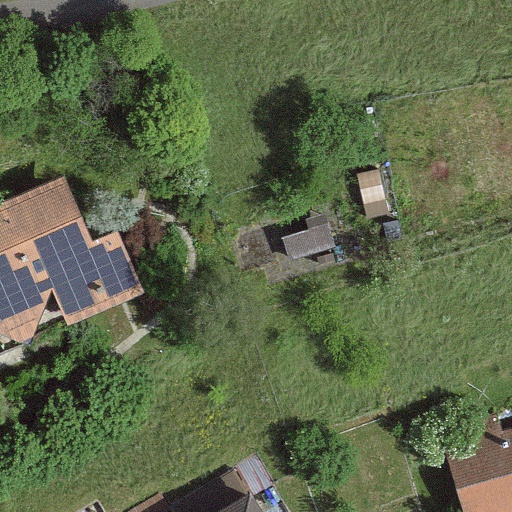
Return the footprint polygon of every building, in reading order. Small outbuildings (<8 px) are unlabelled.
[(389,167),(362,172),(371,224),(398,220),(389,167)] [(0,329),(48,351),(74,296),(86,325),(165,293),(139,230),(106,244),(79,179),(0,211),(0,329)] [(341,216),(297,226),(305,263),(349,253),(341,216)] [(511,511),(511,449),(446,470),(458,511),(511,511)] [(273,511),(266,499),(241,511),(273,511)]
